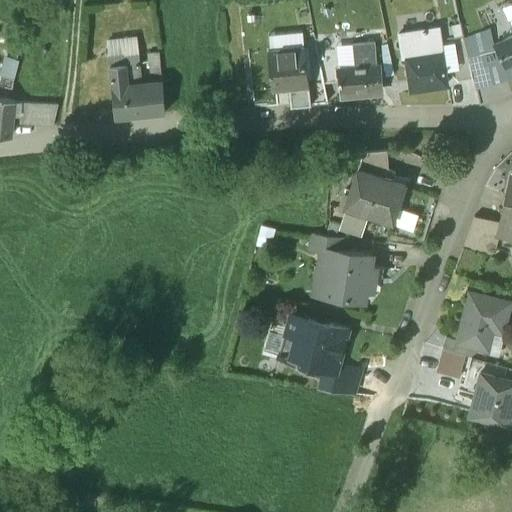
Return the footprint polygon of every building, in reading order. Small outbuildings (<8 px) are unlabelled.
[(405,54),(442,49),(441,46),(438,25),(396,31),(400,55),(405,54)] [(483,31),(464,37),(469,59),(476,93),(496,88),(511,82),(511,66),(505,70),(493,44),(489,28),(483,31)] [(511,35),(493,44),(505,70),(511,66),(511,35)] [(242,42),(243,53),(259,52),(258,40),(242,42)] [(375,41),(353,43),(355,67),(339,69),(340,83),(342,98),(359,96),(358,90),(382,88),(380,65),(377,65),(375,41)] [(453,44),(441,46),(442,49),(445,72),(457,71),(453,44)] [(323,85),(340,83),(339,69),(337,45),(316,47),(323,85)] [(304,47),(268,50),(272,90),(308,87),(304,47)] [(442,49),(405,54),(410,91),(447,86),(445,72),(442,49)] [(151,84),(162,83),(159,52),(148,53),(151,84)] [(109,56),(110,66),(126,64),(139,63),(138,53),(109,56)] [(97,80),(112,78),(110,66),(109,56),(94,58),(97,80)] [(0,71),(0,86),(11,89),(17,59),(3,57),(0,71)] [(129,86),(142,85),(139,63),(126,64),(129,86)] [(113,87),(129,86),(126,64),(110,66),(112,78),(113,87)] [(129,86),(113,87),(115,120),(165,115),(162,83),(151,84),(142,85),(129,86)] [(0,138),(12,139),(16,101),(0,97),(0,138)] [(19,125),(53,128),(58,107),(22,102),(19,125)] [(362,155),(358,171),(383,180),(387,170),(385,154),(362,155)] [(383,180),(358,171),(345,210),(392,226),(405,187),(383,180)] [(511,177),(503,210),(505,211),(500,229),(499,238),(511,241),(511,177)] [(500,229),(473,223),(463,250),(494,257),(499,238),(500,229)] [(347,239),(313,233),(311,250),(322,251),(322,249),(345,252),(347,239)] [(345,252),(322,249),(322,251),(319,270),(327,282),(325,298),(363,304),(364,292),(371,293),(374,270),(369,270),(371,257),(345,252)] [(509,305),(469,295),(457,344),(457,345),(477,350),(487,352),(495,323),(504,325),(509,305)] [(329,326),(308,320),(308,322),(290,317),(285,336),(287,341),(283,357),(315,367),(317,367),(317,365),(337,371),(339,365),(349,330),(329,325),(329,326)] [(477,350),(457,345),(457,344),(445,340),(442,353),(474,361),(477,350)] [(361,372),(339,365),(337,371),(317,365),(317,367),(315,367),(312,378),(321,381),(318,392),(354,397),(361,372)] [(511,414),(511,383),(480,375),(469,419),(508,429),(511,414)]
